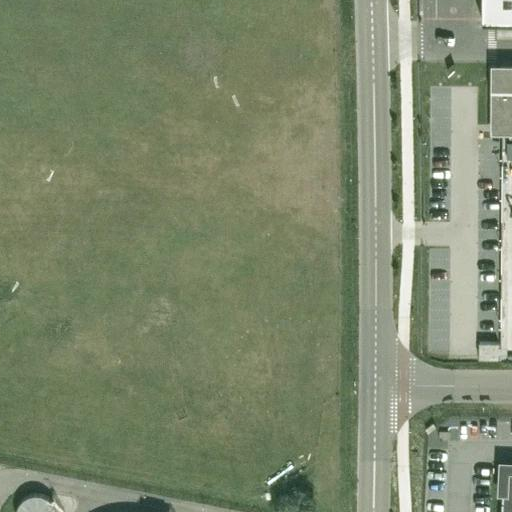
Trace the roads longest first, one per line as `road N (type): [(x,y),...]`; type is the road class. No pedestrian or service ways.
road 1 (unclassified): [(375,385),(371,0)]
road 2 (unclassified): [(375,385),(511,387)]
road 3 (unclassified): [(371,511),(375,385)]
